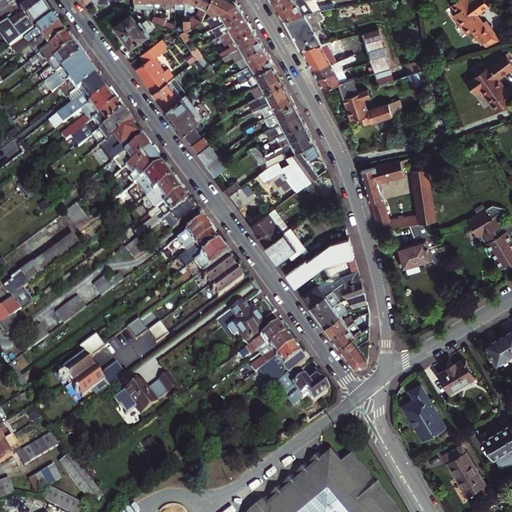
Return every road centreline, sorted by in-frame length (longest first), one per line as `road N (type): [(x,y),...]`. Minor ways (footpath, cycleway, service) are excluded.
road 1 (residential): [(66,0),(358,397),(381,377)]
road 2 (residential): [(381,377),(384,320),(344,172),(251,0)]
road 3 (residential): [(381,377),(511,298)]
road 4 (residential): [(430,511),(380,421),(381,377)]
